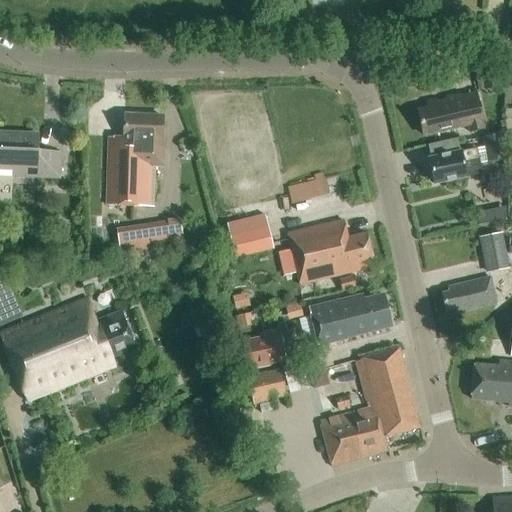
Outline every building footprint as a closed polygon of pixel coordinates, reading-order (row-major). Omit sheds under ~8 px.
[(468,133),(482,130),(475,100),(455,104),(453,97),(425,103),(427,109),(416,111),(422,136),(460,127),(460,126),(466,125),(468,133)] [(153,208),(154,171),(154,168),(164,168),(165,139),(162,139),(163,115),(122,113),(122,137),(107,137),(105,206),(153,208)] [(0,132),(0,169),(12,171),(11,177),(58,179),(59,152),(32,151),(33,134),(0,132)] [(483,147),(476,149),(461,153),(460,152),(427,160),(433,185),(466,177),(481,173),(479,164),(506,159),(502,134),(481,138),(483,147)] [(290,183),(295,202),(334,192),(329,173),(290,183)] [(478,225),(505,219),(505,207),(476,213),(478,225)] [(274,251),(268,227),(266,218),(227,228),(229,237),(235,261),(274,251)] [(182,244),(178,219),(115,228),(119,252),(182,244)] [(284,276),(296,274),(299,286),(374,268),(365,233),(347,238),(343,222),(286,235),(290,250),(278,252),(284,276)] [(484,274),(508,269),(501,233),(477,237),(484,274)] [(352,277),(338,279),(341,292),(355,289),(352,277)] [(458,314),(495,305),(489,278),(448,287),(449,292),(441,294),(445,312),(457,310),(458,314)] [(362,296),(308,310),(317,347),(346,340),(346,338),(389,327),(381,296),(363,301),(362,296)] [(135,348),(119,311),(95,322),(86,301),(0,336),(0,337),(27,403),(114,367),(110,358),(135,348)] [(248,314),(234,317),(236,328),(250,325),(248,314)] [(246,371),(271,366),(285,363),(279,333),(240,341),(246,371)] [(383,438),(419,428),(397,350),(354,362),(367,409),(318,423),(330,468),(387,452),(383,438)] [(511,407),(511,363),(498,362),(497,368),(473,366),(470,400),(508,403),(508,408),(511,407)] [(303,366),(287,372),(293,390),(309,384),(303,366)] [(279,369),(247,375),(245,376),(252,407),(273,402),(273,400),(286,397),(279,369)] [(337,412),(349,408),(347,396),(334,399),(337,412)] [(511,511),(511,498),(492,500),(492,511),(511,511)]
